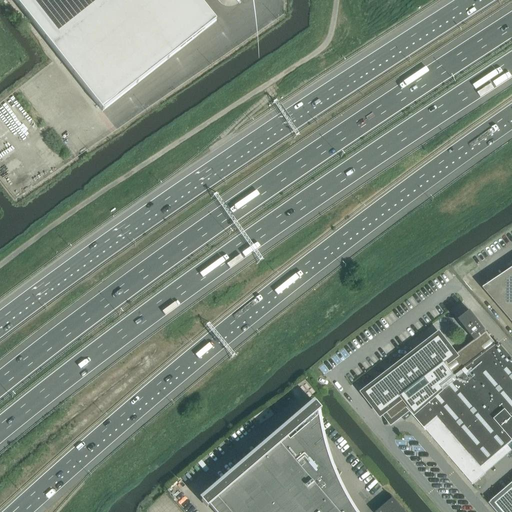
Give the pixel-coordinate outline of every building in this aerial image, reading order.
[(12,0),(102,112),(216,22),(198,0),(12,0)] [(511,271),(484,290),(511,323),(511,271)] [(439,339),(366,395),(369,399),(381,414),(380,415),(380,416),(385,413),(392,422),(400,416),(405,422),(412,415),(425,431),(426,431),(473,486),(486,474),(481,469),(503,450),(508,456),(511,451),(511,359),(498,344),(496,345),(472,314),(460,323),(474,342),(454,357),(439,338),(439,339)] [(226,480),(200,502),(206,509),(209,506),(213,511),(354,511),(348,501),(337,480),(338,480),(338,479),(336,478),(339,473),(332,469),(326,448),(319,412),(321,411),(315,404),(237,471),(236,471),(226,479),(226,480)] [(511,511),(511,485),(491,503),(500,511),(511,511)] [(391,499),(376,511),(402,511),(385,491),(385,492),(391,499)]
